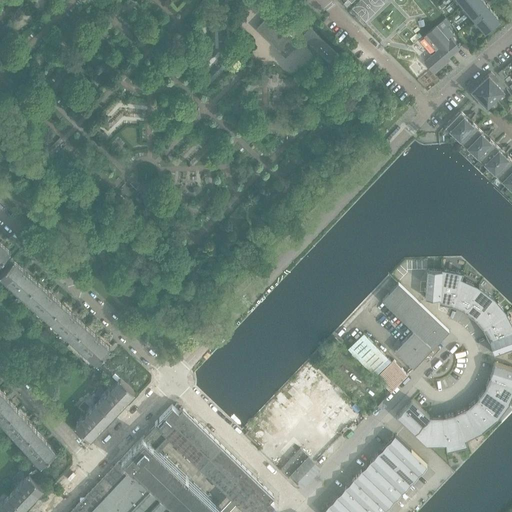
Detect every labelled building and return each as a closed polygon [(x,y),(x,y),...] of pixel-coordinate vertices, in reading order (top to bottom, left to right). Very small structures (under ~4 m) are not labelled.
[(482,0),(469,0),(463,5),(485,31),(499,19),(490,8),(486,4),(482,0)] [(269,15),(261,24),(262,24),(265,27),(263,28),(279,43),(276,46),(276,47),(285,56),(291,49),(295,46),(295,45),(297,43),(298,43),(269,15)] [(434,27),(423,37),(436,52),(424,62),(434,73),(435,72),(447,62),(445,60),(449,56),(459,48),(451,39),(449,41),(447,39),(441,32),(436,26),(435,25),(433,26),(434,27)] [(443,31),(441,32),(447,39),(453,35),(445,26),(441,29),(443,31)] [(309,28),(302,36),(309,42),(311,44),(309,47),(327,64),(329,61),(331,63),(338,56),(339,56),(309,28)] [(395,50),(392,53),(397,58),(400,55),(399,54),(396,51),(395,50)] [(483,80),(480,82),(495,98),(503,90),(502,89),(505,87),(494,76),(492,78),(490,76),(488,74),(483,79),(483,80)] [(477,85),(471,90),(473,92),(475,94),(473,96),(480,104),(483,107),(485,105),(487,106),(488,104),(495,98),(480,82),(477,85)] [(460,109),(445,125),(445,126),(451,131),(452,131),(455,133),(468,120),(468,119),(465,116),(466,115),(460,110),(460,109)] [(468,120),(455,133),(457,136),(457,137),(462,142),(478,126),(472,121),(471,122),(468,119),(468,120)] [(478,126),(462,142),(468,148),(469,147),(472,150),(485,136),(486,135),(483,133),(484,132),(478,126)] [(485,136),(472,150),(475,153),(474,153),(480,159),(495,143),(489,137),(489,138),(486,135),(485,136)] [(495,143),(480,159),(486,164),(489,166),(502,153),(503,152),(500,149),(501,148),(495,143)] [(502,153),(489,166),(492,169),(491,170),(497,176),(511,160),(511,158),(507,154),(506,155),(503,152),(502,153)] [(511,160),(497,176),(503,181),(504,180),(507,183),(511,177),(511,160)] [(0,262),(10,252),(0,242),(0,262)] [(37,282),(24,270),(13,260),(0,275),(24,297),(37,282)] [(452,305),(461,277),(461,278),(463,272),(442,268),(441,270),(442,270),(440,299),(439,299),(439,302),(452,305)] [(440,299),(442,270),(441,270),(427,269),(425,297),(439,299),(440,299)] [(464,310),(478,285),(461,278),(461,277),(452,305),(464,310)] [(62,304),(48,291),(37,282),(24,297),(48,319),(62,304)] [(474,318),(494,297),(478,285),(464,310),(474,318)] [(483,328),(506,312),(494,297),(474,318),(483,328)] [(86,326),(72,313),(62,304),(48,319),(73,341),(86,326)] [(511,330),(511,322),(506,312),(483,328),(488,339),(511,330)] [(110,348),(96,335),(86,326),(73,341),(97,363),(110,348)] [(511,346),(511,330),(488,339),(492,350),(494,354),(511,346)] [(511,367),(494,362),(493,366),(489,376),(511,383),(511,367)] [(509,402),(511,395),(511,383),(489,376),(484,388),(509,402)] [(112,415),(126,401),(135,392),(120,378),(97,402),(112,415)] [(497,418),(509,402),(484,388),(476,398),(497,418)] [(18,409),(6,397),(0,389),(0,419),(3,423),(18,409)] [(497,418),(476,398),(466,407),(482,431),(497,418)] [(428,430),(429,416),(412,400),(412,399),(404,407),(404,408),(428,430)] [(89,439),(103,425),(112,415),(97,402),(75,425),(89,439)] [(182,407),(182,408),(181,408),(182,409),(179,411),(172,404),(155,423),(170,437),(247,511),(265,511),(274,503),(270,499),(272,496),(273,495),(182,407)] [(482,431),(466,407),(455,413),(465,439),(482,431)] [(426,444),(428,430),(404,408),(396,416),(426,444)] [(37,431),(26,418),(18,409),(3,423),(22,444),(37,431)] [(465,439),(455,413),(442,416),(446,444),(445,444),(446,450),(468,445),(465,439)] [(446,444),(442,416),(429,416),(428,430),(426,444),(445,444),(446,444)] [(155,423),(143,435),(158,450),(170,437),(155,423)] [(56,452),(45,439),(37,431),(22,444),(41,465),(56,452)] [(401,458),(409,449),(395,435),(394,434),(378,452),(393,466),(411,482),(419,474),(401,458)] [(224,511),(158,450),(143,435),(121,458),(124,460),(123,462),(127,466),(128,464),(132,467),(129,470),(149,489),(127,511),(224,511)] [(427,465),(409,449),(401,458),(419,474),(427,465)] [(393,466),(378,452),(369,461),(385,475),(393,466)] [(69,511),(127,511),(149,489),(129,470),(132,467),(128,464),(127,466),(123,462),(124,460),(121,458),(69,511)] [(385,475),(369,461),(361,469),(377,484),(385,475)] [(411,482),(393,466),(385,475),(402,491),(411,482)] [(377,484),(361,469),(353,478),(369,493),(377,484)] [(24,508),(43,488),(29,474),(9,495),(24,508)] [(402,491),(385,475),(377,484),(394,500),(402,491)] [(369,493),(353,478),(345,487),(361,502),(369,493)] [(394,500),(377,484),(369,493),(386,508),(394,500)] [(361,502),(345,487),(336,496),(353,510),(361,502)] [(382,511),(386,508),(369,493),(361,502),(371,511),(382,511)] [(0,511),(20,511),(24,508),(9,495),(0,504),(0,511)] [(351,511),(353,510),(336,496),(328,504),(336,511),(351,511)] [(371,511),(361,502),(353,510),(354,511),(371,511)]
